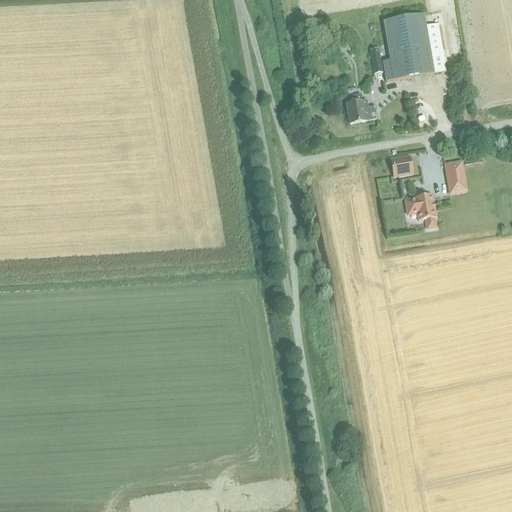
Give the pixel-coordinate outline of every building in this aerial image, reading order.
[(426,27),(424,16),(384,23),(390,62),(383,63),(387,83),(419,78),(446,73),(438,25),(426,27)] [(380,74),(375,50),(370,51),(374,75),(380,74)] [(350,105),(346,106),(350,126),(377,121),(376,114),(375,108),(368,110),(367,103),(362,103),(361,96),(349,98),(350,105)] [(410,157),(391,161),(394,180),(413,176),(410,157)] [(446,169),(450,194),(463,191),(459,166),(446,169)] [(385,178),(376,180),(379,193),(388,191),(385,178)] [(433,205),(432,197),(415,200),(415,201),(405,203),(408,217),(417,215),(419,223),(426,221),(427,228),(435,226),(434,220),(436,220),(434,211),(435,211),(434,205),(433,205)]
